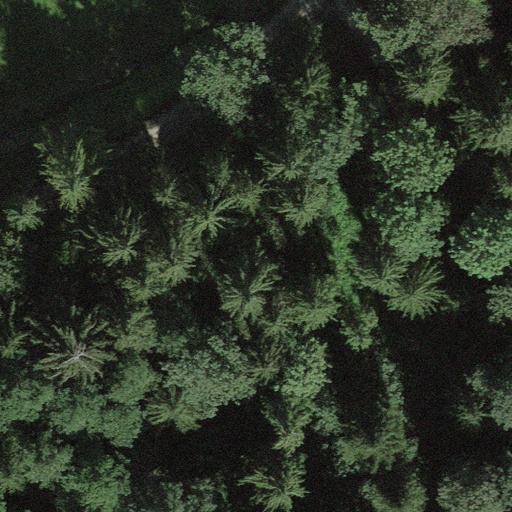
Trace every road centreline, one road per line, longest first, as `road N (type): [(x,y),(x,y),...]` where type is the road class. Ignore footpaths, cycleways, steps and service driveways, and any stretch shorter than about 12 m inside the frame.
road 1 (track): [(299,0),(137,139),(0,209)]
road 2 (track): [(511,202),(428,118),(359,0)]
